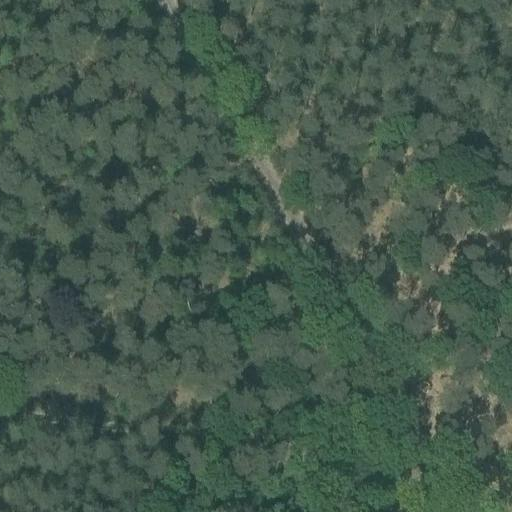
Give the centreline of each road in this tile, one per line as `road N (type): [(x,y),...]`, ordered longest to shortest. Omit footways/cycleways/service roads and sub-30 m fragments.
road 1 (track): [(444,486),(162,0)]
road 2 (track): [(0,412),(511,500)]
